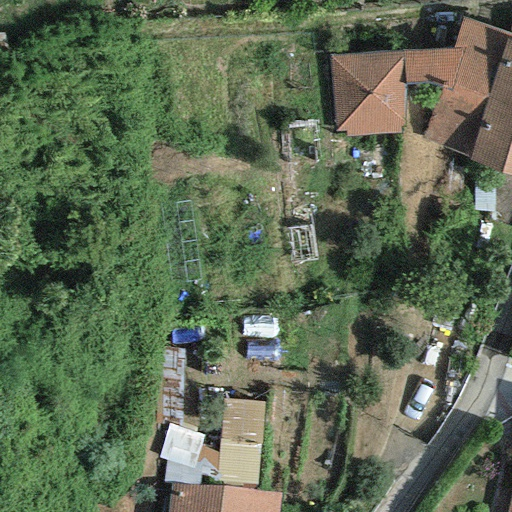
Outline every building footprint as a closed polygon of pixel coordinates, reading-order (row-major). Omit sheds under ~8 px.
[(452,49),(403,51),(404,82),(443,83),(421,139),(464,159),(503,40),(506,33),(463,19),(452,49)] [(511,20),(503,40),(511,42),(511,20)] [(511,42),(503,40),(464,159),(511,174),(511,42)] [(403,51),(326,55),(330,136),(406,132),(404,82),(403,51)] [(221,460),(261,465),(270,392),(230,387),(221,460)] [(202,433),(167,424),(158,458),(193,467),(202,433)] [(511,511),(511,475),(501,511),(511,511)] [(160,487),(157,511),(269,511),(271,497),(160,487)]
